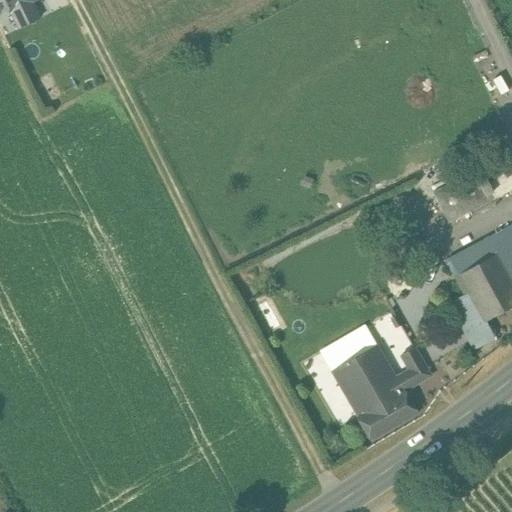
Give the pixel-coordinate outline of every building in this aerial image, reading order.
[(38,20),(30,2),(28,0),(4,0),(10,12),(11,11),(20,29),(38,20)] [(511,158),(509,153),(432,193),(448,222),(511,188),(511,158)] [(511,224),(445,261),(454,277),(479,264),(472,251),(493,240),(500,253),(511,275),(511,224)] [(493,240),(472,251),(479,264),(500,253),(493,240)] [(479,264),(454,277),(465,297),(479,324),(484,322),(511,306),(511,275),(500,253),(479,264)] [(479,324),(465,297),(452,305),(476,348),(493,338),(484,322),(479,324)] [(376,346),(332,372),(358,417),(403,391),(395,378),(376,346)] [(409,370),(395,378),(403,391),(404,391),(431,376),(415,348),(401,356),(409,370)] [(403,391),(358,417),(357,418),(371,441),(418,414),(404,391),(403,391)]
